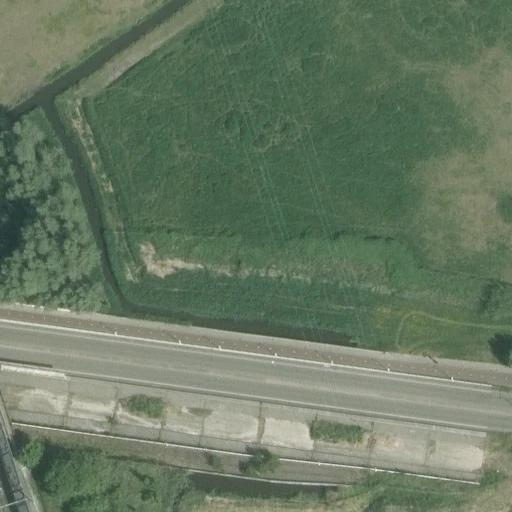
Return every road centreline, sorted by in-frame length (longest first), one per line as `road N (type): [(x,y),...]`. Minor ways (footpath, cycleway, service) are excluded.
road 1 (secondary): [(0,357),(511,425)]
road 2 (secondary): [(511,403),(0,335)]
